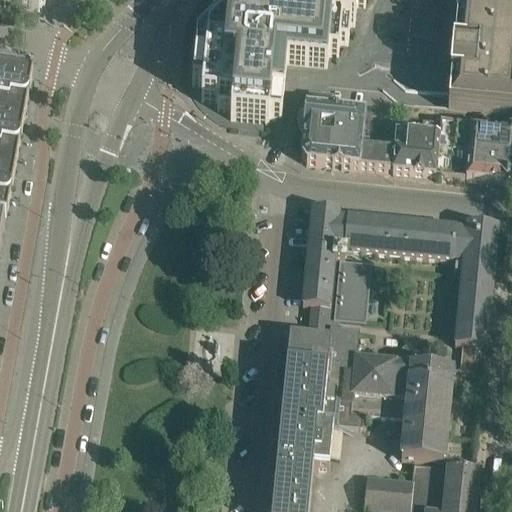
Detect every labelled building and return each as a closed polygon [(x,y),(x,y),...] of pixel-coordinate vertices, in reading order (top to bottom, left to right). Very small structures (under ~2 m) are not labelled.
[(10,0),(9,8),(38,13),(44,9),(45,2),(44,1),(44,0),(10,0)] [(196,42),(192,88),(202,89),(201,103),(218,105),(217,113),(231,114),(230,122),(235,122),(265,125),(268,125),(269,121),(275,122),(281,123),(282,116),(285,82),(286,69),(327,73),(327,68),(328,58),(338,59),(339,46),(348,47),(350,27),(354,28),(356,8),(365,9),(365,0),(228,0),(202,27),(206,32),(196,42)] [(455,23),(455,25),(511,30),(511,0),(458,0),(456,23),(455,23)] [(485,116),(511,118),(511,30),(455,25),(455,26),(456,26),(454,52),(452,52),(450,76),(449,83),(450,84),(448,112),(481,115),(481,119),(484,120),(485,116)] [(27,72),(0,67),(0,119),(23,123),(32,79),(27,72)] [(303,136),(301,151),(300,159),(306,168),(359,173),(361,151),(365,117),(330,114),(331,101),(310,99),(308,111),(304,111),(304,112),(298,116),(297,129),(303,136)] [(0,167),(15,170),(23,123),(0,119),(0,167)] [(435,141),(432,181),(465,184),(469,131),(429,127),(427,139),(427,140),(435,141)] [(506,188),(511,183),(511,181),(511,135),(469,131),(465,184),(506,188)] [(392,177),(432,181),(435,141),(427,140),(427,139),(394,136),(393,144),(390,176),(392,176),(392,177)] [(361,151),(359,173),(360,172),(390,176),(393,144),(387,143),(386,153),(361,151)] [(0,216),(6,218),(15,170),(0,167),(0,216)] [(302,310),(312,311),(311,321),(337,324),(362,326),(367,274),(343,271),(343,266),(344,266),(345,255),(452,266),(452,265),(462,266),(462,271),(455,270),(455,276),(461,276),(454,351),(462,352),(460,376),(482,378),(484,353),(486,353),(498,233),(498,232),(466,228),(466,234),(456,233),(456,232),(347,221),(347,222),(338,222),(339,216),(312,213),(311,218),(310,229),(309,239),(308,249),(307,260),(306,270),(305,280),(304,290),(303,300),(302,309),(302,310)] [(281,427),(277,466),(277,467),(272,511),(308,511),(313,471),(328,473),(329,462),(332,430),(343,431),(362,432),(363,419),(404,424),(400,463),(443,468),(444,465),(452,373),(447,373),(420,370),(355,363),(358,337),(348,336),(337,335),(337,334),(336,334),(310,332),(309,340),(289,338),(281,426),(281,427)] [(422,350),(420,370),(447,373),(449,353),(422,350)] [(474,511),(478,477),(414,471),(412,488),(366,484),(363,511),(474,511)]
